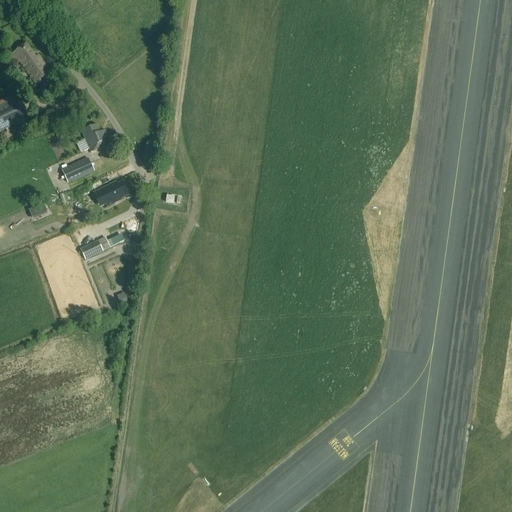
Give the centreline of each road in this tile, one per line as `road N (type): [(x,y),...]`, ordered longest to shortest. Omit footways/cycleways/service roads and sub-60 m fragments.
road 1 (track): [(114,424),(145,179)]
road 2 (unclassified): [(145,179),(100,102),(14,0)]
